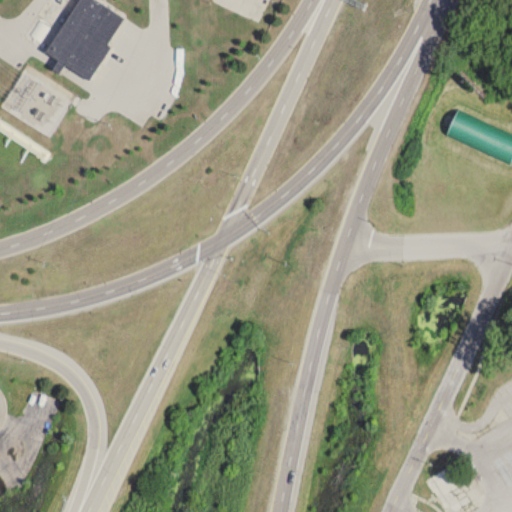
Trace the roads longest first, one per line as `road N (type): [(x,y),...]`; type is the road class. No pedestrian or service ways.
road 1 (tertiary): [(333,0),(88,511)]
road 2 (trunk): [(0,312),(98,294),(220,241),(336,146),(434,0)]
road 3 (tertiary): [(279,511),(342,247),(444,0)]
road 4 (trunk): [(312,0),(280,54),(197,141),(82,218),(0,249)]
road 5 (residential): [(511,242),(389,511)]
road 6 (trunk): [(0,342),(57,363),(89,401),(94,433),(72,511)]
road 7 (residential): [(342,247),(511,240)]
